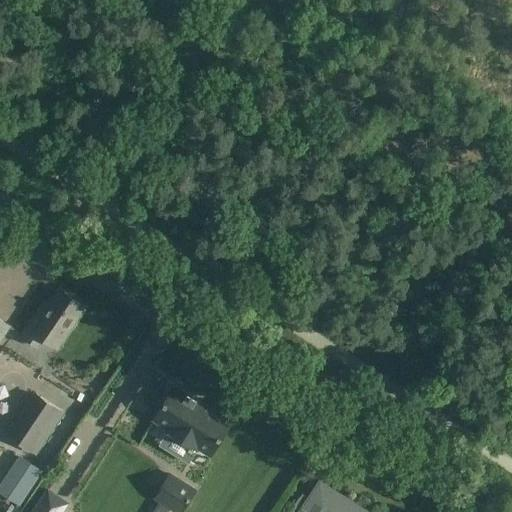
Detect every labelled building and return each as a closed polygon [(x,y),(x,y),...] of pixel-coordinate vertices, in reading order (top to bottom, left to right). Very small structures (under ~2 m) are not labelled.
[(34,315),(21,335),(38,347),(45,337),(58,346),(85,306),(61,291),(47,313),(39,307),(34,315)] [(0,342),(12,325),(0,316),(0,342)] [(175,387),(155,419),(171,429),(168,434),(195,451),(198,446),(211,454),(229,426),(203,410),(206,406),(175,387)] [(64,411),(38,394),(11,434),(37,452),(64,411)] [(0,480),(12,490),(30,466),(8,450),(0,461),(0,480)] [(183,511),(198,490),(171,472),(153,499),(173,511),(183,511)] [(231,511),(262,511),(276,493),(258,480),(253,488),(243,481),(225,507),(231,511)] [(368,511),(324,482),(310,503),(301,497),(291,511),(368,511)] [(62,511),(68,503),(49,490),(33,511),(62,511)]
